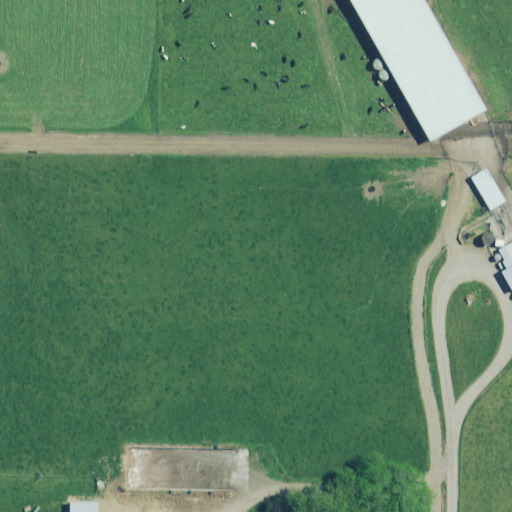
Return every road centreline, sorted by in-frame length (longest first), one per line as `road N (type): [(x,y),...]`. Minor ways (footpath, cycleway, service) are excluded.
road 1 (track): [(0,99),(451,97)]
road 2 (track): [(451,97),(447,170),(421,230),(421,304),(436,341),(439,511)]
